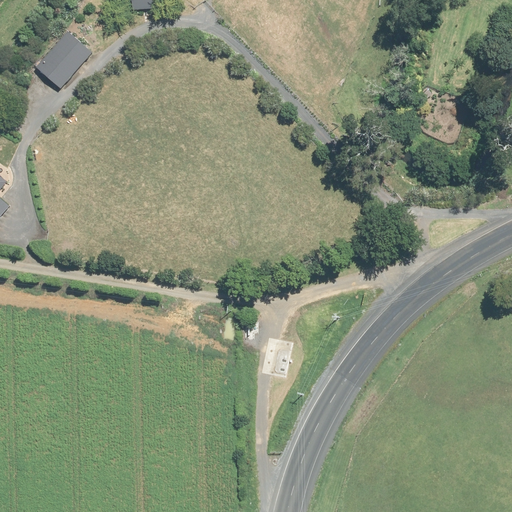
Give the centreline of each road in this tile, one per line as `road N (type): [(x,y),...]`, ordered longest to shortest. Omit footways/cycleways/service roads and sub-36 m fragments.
road 1 (secondary): [(288,511),(318,423),(372,341),(442,275),(511,235)]
road 2 (unclassified): [(268,511),(258,454),(288,309)]
